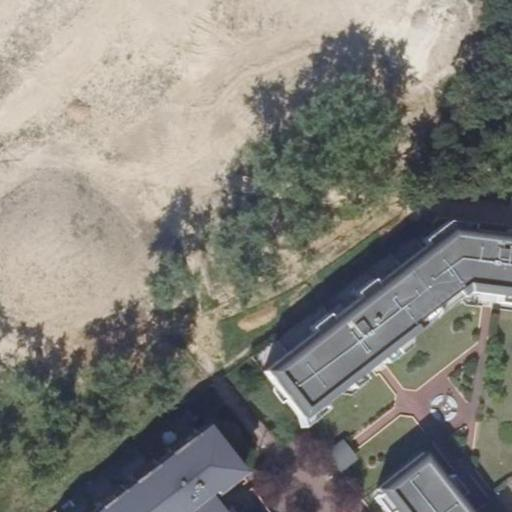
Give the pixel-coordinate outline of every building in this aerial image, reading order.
[(298,417),(368,363),(365,360),(377,350),(381,354),(413,328),(409,323),(454,287),(459,293),(464,290),(478,291),(479,286),(496,289),(495,293),(511,295),(511,236),(486,234),(484,244),(472,242),(473,232),(445,228),(343,306),(331,315),(261,369),(298,417)] [(484,244),(486,234),(473,232),(472,242),(484,244)] [(494,305),(495,293),(496,289),(479,286),(478,291),(477,303),(494,305)] [(324,306),(331,315),(343,306),(336,298),(324,306)] [(388,363),(381,354),(377,350),(365,360),(368,363),(376,373),(388,363)] [(183,511),(206,495),(211,491),(214,493),(240,473),(203,426),(89,511),(183,511)] [(343,440),(325,453),(340,472),(358,459),(343,440)] [(376,491),(392,511),(476,511),(473,506),(466,509),(457,498),(424,454),(376,491)] [(463,494),(457,498),(466,509),(473,506),(463,494)] [(183,511),(203,511),(213,505),(206,495),(183,511)]
